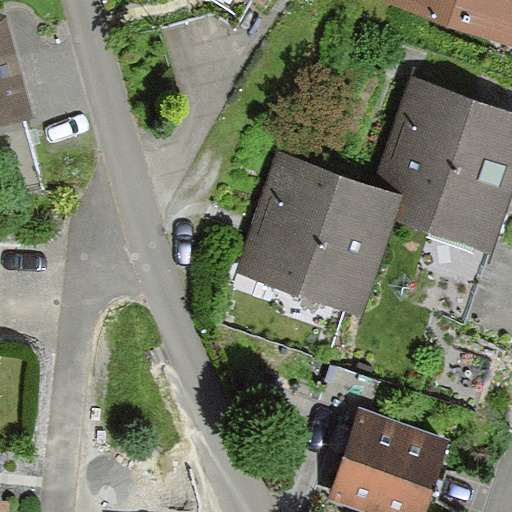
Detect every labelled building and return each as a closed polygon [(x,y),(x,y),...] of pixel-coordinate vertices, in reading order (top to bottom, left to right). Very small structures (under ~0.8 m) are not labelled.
[(248,0),(228,0),(242,9),(248,0)] [(511,45),(511,0),(383,0),(382,3),(511,45)] [(0,131),(17,128),(0,57),(0,131)] [(511,108),(415,75),(375,189),(399,197),(391,220),(492,254),(511,195),(511,108)] [(391,220),(399,197),(375,189),(281,157),(241,274),(358,314),(391,220)] [(423,511),(448,441),(356,410),(328,491),(390,511),(423,511)] [(0,511),(9,511),(10,502),(0,500),(0,511)]
